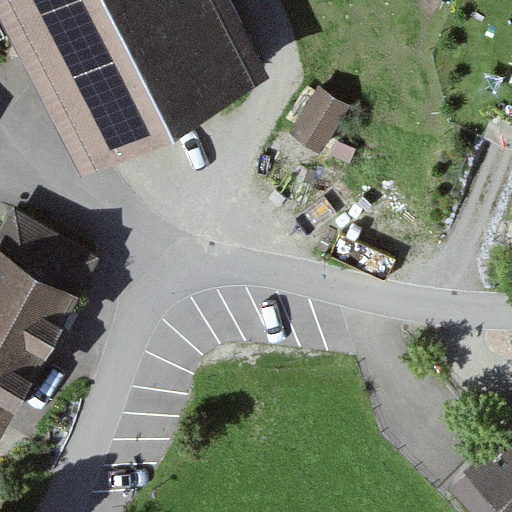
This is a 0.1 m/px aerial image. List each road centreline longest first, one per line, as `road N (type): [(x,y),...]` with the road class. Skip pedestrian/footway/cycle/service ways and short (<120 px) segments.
road 1 (unclassified): [(511,312),(388,303),(260,272),(205,272),(160,288),(121,355),(61,511)]
road 2 (track): [(0,181),(33,152),(160,288),(286,75),(262,0)]
